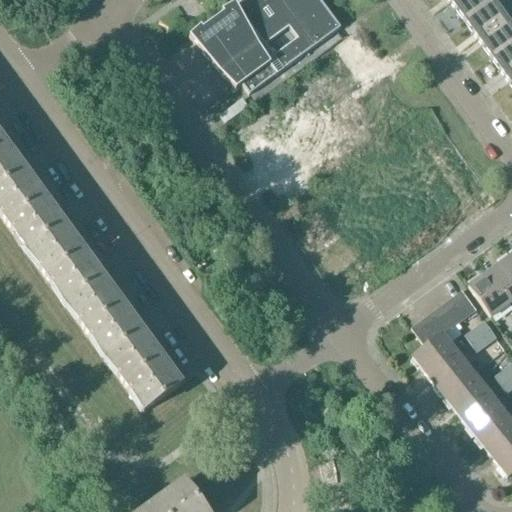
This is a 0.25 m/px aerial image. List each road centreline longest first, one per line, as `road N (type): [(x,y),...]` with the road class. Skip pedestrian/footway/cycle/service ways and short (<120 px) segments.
road 1 (unclassified): [(250,402),(19,83)]
road 2 (unclassified): [(338,334),(108,18)]
road 3 (unclassified): [(474,511),(338,334)]
road 4 (residential): [(338,334),(511,215)]
road 5 (residential): [(511,164),(394,0)]
road 6 (unclassified): [(292,511),(289,459),(250,402)]
